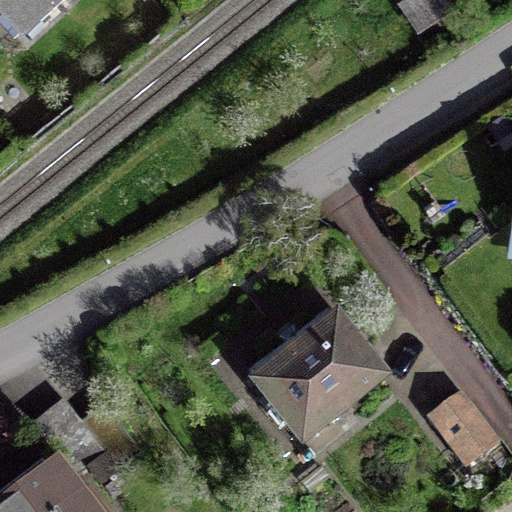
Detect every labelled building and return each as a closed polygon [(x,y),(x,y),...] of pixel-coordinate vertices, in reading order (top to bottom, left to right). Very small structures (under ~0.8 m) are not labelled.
[(0,0),(0,4),(26,34),(62,0),(0,0)] [(415,0),(403,8),(417,29),(446,10),(439,0),(415,0)] [(329,312),(252,373),(303,438),(380,377),(329,312)] [(495,443),(459,396),(432,417),(467,464),(495,443)] [(68,405),(37,430),(73,478),(105,454),(117,469),(141,451),(104,403),(80,422),(68,405)] [(11,503),(0,511),(88,511),(55,469),(50,473),(42,461),(0,493),(11,503)]
